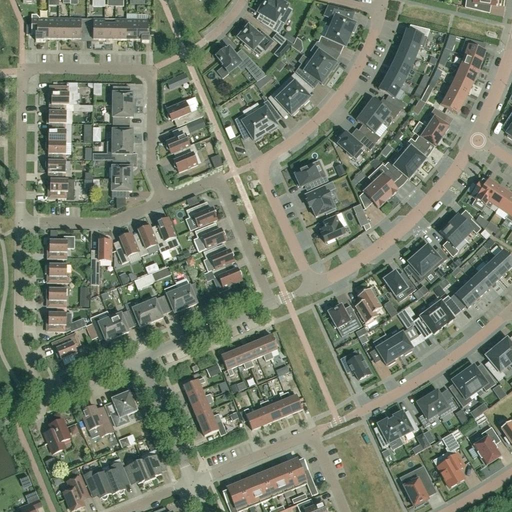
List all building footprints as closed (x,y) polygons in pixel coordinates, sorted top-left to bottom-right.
[(269,0),(265,0),(257,14),(259,15),(264,18),(261,24),(277,34),(279,36),(292,11),(287,9),(288,7),(276,0),(274,3),(269,0)] [(465,0),(464,9),(480,13),(481,5),(491,6),(495,7),(495,6),(497,6),(497,0),(465,0)] [(490,15),(491,6),(481,5),(480,13),(490,15)] [(333,21),(330,28),(350,37),(352,33),(354,34),(356,28),(354,27),(355,25),(350,23),(355,13),(329,7),(328,7),(324,17),(333,21)] [(264,18),(259,15),(256,20),(261,24),(264,18)] [(48,20),(40,20),(37,16),(32,16),(32,36),(36,35),(36,42),(43,42),(43,40),(48,41),(48,20)] [(59,41),(59,20),(48,20),(48,41),(59,41)] [(69,41),(70,20),(59,20),(59,41),(69,41)] [(87,35),(87,20),(70,20),(69,41),(75,41),(81,41),(81,35),(87,35)] [(104,41),(104,21),(87,20),(87,35),(93,35),(93,41),(98,41),(104,41)] [(104,21),(104,41),(115,41),(115,21),(104,21)] [(126,41),(126,21),(115,21),(115,41),(126,41)] [(136,42),(137,21),(126,21),(126,41),(136,42)] [(137,21),(136,42),(141,42),(141,43),(149,44),(149,36),(148,36),(148,21),(137,21)] [(319,37),(321,38),(325,40),(330,28),(324,26),(319,37)] [(243,32),(242,31),(237,36),(239,38),(237,39),(245,46),(244,47),(249,52),(250,50),(252,52),(253,52),(258,46),(264,51),(265,52),(273,43),(261,33),(259,36),(248,27),(246,29),(243,32)] [(406,32),(402,42),(419,49),(423,37),(427,39),(429,31),(410,27),(408,32),(406,32)] [(325,40),(321,38),(318,44),(330,50),(333,44),(343,48),(345,49),(350,37),(330,28),(325,40)] [(281,47),(273,56),(280,62),(291,48),(294,46),(283,38),(279,36),(277,34),(272,39),(281,47)] [(286,34),(283,38),(294,46),(297,41),(286,34)] [(449,36),(444,50),(450,52),(451,53),(456,38),(449,36)] [(297,41),(294,46),(291,48),(300,55),(303,50),(301,42),(297,39),(297,41)] [(463,57),(481,64),(485,53),(484,52),(471,48),(473,42),(465,40),(460,56),(463,57)] [(415,59),(419,49),(402,42),(398,52),(415,59)] [(471,48),(484,52),(486,45),(473,42),(471,48)] [(318,44),(317,43),(310,53),(315,56),(311,62),(329,75),(331,71),(333,73),(338,66),(336,65),(334,63),(326,57),(330,51),(330,50),(318,44)] [(330,51),(339,56),(343,48),(333,44),(330,50),(330,51)] [(259,57),(264,51),(258,46),(253,52),(259,57)] [(225,51),(216,58),(220,63),(223,67),(222,68),(223,68),(217,73),(222,80),(228,75),(229,75),(237,68),(242,65),(235,56),(229,49),(225,52),(225,51)] [(444,50),(441,59),(446,62),(450,52),(444,50)] [(266,77),(241,51),(235,56),(242,65),(237,68),(241,72),(245,69),(256,83),(266,77)] [(326,57),(334,63),(339,56),(330,51),(326,57)] [(398,52),(394,62),(410,70),(415,59),(398,52)] [(298,63),(301,65),(306,69),(311,62),(303,57),(298,63)] [(463,57),(459,67),(477,74),(481,64),(463,57)] [(437,61),(431,59),(429,65),(434,67),(437,61)] [(286,66),(280,62),(274,69),(279,74),(286,66)] [(306,69),(301,65),(295,74),(307,84),(311,78),(318,84),(321,86),(321,85),(323,87),(328,80),(326,79),(329,75),(311,62),(306,69)] [(394,62),(389,72),(405,80),(410,70),(394,62)] [(473,85),(477,74),(459,67),(454,77),(473,85)] [(436,71),(433,78),(438,80),(438,81),(442,73),(436,71)] [(389,72),(384,81),(400,90),(405,80),(389,72)] [(189,83),(185,74),(166,83),(170,92),(189,83)] [(255,85),(259,91),(273,80),(269,75),(266,77),(256,83),(255,85)] [(288,80),(293,85),(285,92),(300,108),(303,105),(304,107),(309,102),(308,100),(309,99),(307,97),(301,90),(306,85),(294,75),(288,80)] [(429,79),(424,76),(419,87),(424,90),(429,79)] [(450,86),(468,95),(473,85),(454,77),(450,86)] [(311,78),(307,84),(314,90),(318,84),(311,78)] [(433,90),(438,80),(433,78),(428,87),(433,90)] [(281,88),(273,95),(277,100),(285,92),(293,85),(288,80),(281,88)] [(394,100),(400,90),(384,81),(379,91),(388,97),(385,102),(389,104),(391,105),(401,111),(404,105),(399,102),(394,100)] [(51,95),(49,96),(49,106),(59,107),(66,107),(74,107),(74,95),(78,95),(78,84),(68,84),(68,87),(61,87),(61,94),(51,94),(51,95)] [(93,85),(93,90),(93,97),(101,97),(101,85),(93,85)] [(313,92),(306,85),(301,90),(307,97),(313,92)] [(450,86),(445,96),(462,105),(468,95),(450,86)] [(49,87),(49,96),(51,95),(51,94),(61,94),(61,87),(49,87)] [(418,101),(424,90),(419,87),(413,98),(418,101)] [(428,87),(420,102),(425,105),(433,90),(428,87)] [(113,106),(133,107),(133,94),(127,94),(127,88),(113,88),(113,106)] [(404,93),(400,90),(394,100),(399,102),(404,93)] [(277,100),(273,95),(268,100),(278,112),(282,108),(289,115),(291,117),(292,116),(293,117),(298,112),(297,111),(300,108),(285,92),(277,100)] [(462,105),(445,96),(440,106),(457,115),(462,105)] [(185,125),(203,118),(195,99),(167,111),(168,115),(167,117),(168,120),(171,121),(171,122),(173,122),(175,121),(181,119),(184,126),(185,125)] [(389,104),(385,102),(382,100),(378,106),(384,110),(389,104)] [(401,111),(391,105),(389,104),(384,110),(378,106),(372,101),(364,112),(382,125),(389,115),(395,119),(401,111)] [(425,105),(420,102),(419,101),(412,113),(418,117),(425,105)] [(259,107),(261,111),(254,116),(265,135),(270,132),(271,134),(277,130),(276,128),(277,128),(275,124),(270,117),(276,113),(267,102),(265,103),(259,107)] [(242,113),(244,116),(247,121),(254,116),(261,111),(259,107),(257,104),(249,109),(242,113)] [(132,119),(133,107),(113,106),(112,125),(127,125),(127,119),(132,119)] [(58,125),(66,125),(66,113),(72,113),(73,113),(74,107),(66,107),(59,107),(59,113),(49,112),(48,118),(46,118),(46,125),(48,125),(58,125)] [(282,108),(278,112),(284,120),(289,115),(282,108)] [(437,111),(434,110),(430,116),(432,118),(425,128),(442,139),(449,128),(448,128),(444,125),(449,118),(437,111)] [(364,137),(374,146),(380,139),(374,135),(382,125),(364,112),(357,122),(362,127),(368,131),(364,137)] [(270,117),(275,124),(281,120),(276,113),(270,117)] [(261,138),(265,135),(254,116),(247,121),(244,116),(234,122),(241,136),(247,132),(251,138),(253,142),(255,141),(256,143),(262,139),(261,138)] [(185,125),(186,127),(189,135),(207,127),(203,118),(185,125)] [(444,125),(448,128),(453,120),(449,118),(444,125)] [(176,129),(184,126),(181,119),(175,121),(173,122),(176,129)] [(501,130),(506,134),(511,125),(511,122),(508,120),(501,130)] [(412,133),(418,138),(425,128),(419,123),(412,133)] [(46,137),(46,144),(66,144),(72,144),(72,125),(66,125),(58,125),(58,131),(48,131),(48,137),(46,137)] [(127,131),(127,125),(112,125),(112,143),(132,144),(132,131),(127,131)] [(91,126),(83,126),(83,144),(91,144),(91,126)] [(189,148),(189,147),(185,137),(189,135),(186,127),(172,133),(175,140),(166,144),(167,145),(166,148),(167,151),(169,152),(171,156),(174,155),(182,151),(189,148)] [(356,131),(350,138),(357,144),(364,137),(368,131),(362,127),(358,132),(356,131)] [(235,139),(230,128),(224,130),(229,141),(235,139)] [(421,150),(425,153),(430,146),(434,148),(435,149),(442,139),(425,128),(418,138),(414,143),(422,149),(421,150)] [(100,129),(92,129),(92,143),(100,143),(100,129)] [(247,132),(241,136),(244,143),(251,138),(247,132)] [(399,132),(391,141),(396,145),(403,136),(399,132)] [(352,158),(355,161),(366,149),(369,153),(375,147),(374,146),(364,137),(357,144),(350,138),(345,134),(340,140),(341,142),(338,146),(347,154),(346,155),(351,159),(352,158)] [(421,150),(422,149),(414,143),(410,140),(406,145),(410,148),(402,158),(417,171),(426,161),(425,160),(417,154),(421,150)] [(112,156),(112,162),(127,162),(127,156),(132,156),(132,155),(132,144),(112,143),(108,143),(107,156),(112,156)] [(66,162),(66,144),(46,144),(46,151),(48,151),(48,156),(58,156),(58,162),(66,162)] [(182,151),(185,158),(176,161),(174,162),(174,164),(173,166),(174,169),(177,170),(179,174),(197,166),(193,155),(197,153),(194,146),(189,147),(189,148),(182,151)] [(387,146),(380,154),(385,159),(392,150),(387,146)] [(417,154),(425,160),(429,155),(434,148),(430,146),(425,153),(421,150),(417,154)] [(182,151),(174,155),(176,161),(185,158),(182,151)] [(132,168),(132,169),(137,169),(137,155),(132,155),(132,156),(127,156),(127,162),(126,168),(132,168)] [(215,170),(223,167),(219,156),(210,159),(215,170)] [(394,168),(388,164),(384,168),(388,171),(398,181),(402,176),(408,181),(417,171),(402,158),(394,168)] [(376,160),(370,165),(375,170),(380,165),(376,160)] [(66,162),(58,162),(48,162),(45,162),(45,169),(48,169),(48,175),(58,175),(58,181),(65,181),(66,162)] [(126,168),(127,162),(112,162),(112,180),(132,181),(132,169),(132,168),(126,168)] [(319,162),(313,165),(319,180),(324,178),(327,184),(328,183),(319,162)] [(313,183),(316,189),(327,184),(324,178),(319,180),(313,165),(304,168),(305,170),(300,173),(300,174),(294,176),(296,180),(294,181),(296,184),(297,188),(299,187),(300,189),(304,187),(313,183)] [(341,166),(335,169),(339,179),(346,175),(341,166)] [(367,179),(373,185),(388,171),(384,168),(382,166),(367,179)] [(398,181),(388,171),(373,185),(387,201),(391,198),(396,193),(397,192),(396,192),(392,186),(398,181)] [(361,173),(350,183),(354,188),(365,177),(361,173)] [(392,186),(396,192),(403,186),(408,181),(402,176),(398,181),(392,186)] [(132,193),(132,181),(112,180),(111,199),(117,199),(117,205),(123,205),(123,199),(126,199),(126,193),(132,193)] [(477,187),(471,197),(475,200),(485,207),(498,188),(495,186),(496,184),(490,180),(489,182),(488,182),(487,183),(482,180),(477,187)] [(68,181),(65,181),(58,181),(48,181),(47,191),(50,192),(50,193),(57,194),(57,200),(67,200),(67,201),(74,201),(74,181),(68,181)] [(84,181),(83,181),(83,190),(92,190),(92,181),(84,181)] [(306,193),(316,189),(313,183),(304,187),(306,193)] [(315,191),(310,193),(306,195),(305,195),(305,196),(308,202),(306,202),(309,209),(311,209),(315,219),(325,214),(326,216),(335,212),(333,207),(330,200),(328,194),(334,191),(335,190),(332,183),(315,191)] [(473,184),(467,193),(470,195),(475,186),(473,184)] [(379,209),(384,205),(387,201),(373,185),(359,198),(365,211),(373,204),(378,210),(379,209)] [(498,188),(485,207),(490,210),(492,206),(498,210),(508,195),(498,188)] [(50,192),(47,191),(47,200),(57,200),(57,194),(50,193),(50,192)] [(340,204),(334,191),(328,194),(330,200),(333,207),(340,204)] [(511,197),(508,195),(498,210),(508,216),(511,210),(511,197)] [(196,197),(186,201),(189,209),(199,204),(196,197)] [(485,207),(475,200),(471,207),(481,214),(485,207)] [(207,204),(198,207),(201,214),(210,211),(207,204)] [(365,232),(370,229),(360,206),(353,209),(356,216),(355,216),(360,228),(363,227),(365,232)] [(201,214),(198,207),(186,212),(189,220),(193,218),(198,229),(217,222),(215,218),(216,215),(215,212),(212,211),(212,210),(210,211),(201,214)] [(498,210),(495,215),(504,221),(505,219),(508,216),(498,210)] [(472,219),(465,212),(459,218),(467,225),(471,221),(472,219)] [(339,224),(344,222),(340,215),(339,215),(333,218),(324,222),(327,228),(324,229),(321,231),(323,235),(321,236),(325,244),(327,244),(328,246),(335,243),(334,240),(336,239),(344,236),(342,230),(339,224)] [(449,226),(464,241),(473,232),(476,236),(481,231),(471,221),(467,225),(459,218),(458,217),(449,226)] [(479,217),(475,222),(484,231),(486,228),(489,224),(479,217)] [(190,233),(198,229),(193,218),(189,220),(185,222),(190,233)] [(511,223),(506,220),(505,219),(504,221),(501,225),(511,232),(511,231),(511,223)] [(157,246),(158,250),(166,247),(168,248),(169,249),(171,249),(179,246),(176,238),(168,220),(164,221),(162,220),(159,221),(158,224),(156,224),(157,227),(161,236),(154,238),(157,246)] [(489,224),(486,228),(495,234),(498,231),(499,229),(490,223),(489,224)] [(215,225),(209,227),(211,235),(218,232),(215,225)] [(455,249),(464,241),(449,226),(440,235),(447,243),(442,247),(451,257),(452,259),(459,253),(455,249)] [(154,238),(151,230),(150,227),(146,229),(143,228),(140,229),(139,231),(138,232),(139,235),(142,243),(136,246),(135,246),(139,254),(138,254),(140,258),(148,255),(146,250),(157,246),(154,238)] [(157,227),(151,230),(154,238),(161,236),(157,227)] [(199,253),(207,250),(225,243),(224,239),(225,236),(224,233),(221,232),(220,231),(218,232),(211,235),(209,227),(195,233),(198,240),(195,242),(199,251),(198,251),(199,253)] [(490,237),(484,231),(479,235),(486,242),(490,237)] [(498,231),(495,234),(494,237),(499,240),(503,234),(498,231)] [(135,246),(136,246),(132,237),(131,235),(127,237),(125,235),(122,236),(121,239),(119,240),(120,242),(124,251),(117,254),(122,266),(129,262),(128,258),(138,254),(139,254),(135,246)] [(139,235),(132,237),(136,246),(142,243),(139,235)] [(63,238),(63,242),(67,242),(67,251),(74,251),(74,238),(63,238)] [(99,254),(91,254),(90,287),(99,287),(99,262),(111,262),(112,242),(107,242),(105,240),(102,240),(100,242),(99,242),(99,252),(99,254)] [(57,254),(57,261),(67,261),(67,251),(67,242),(63,242),(47,241),(47,252),(49,253),(49,254),(57,254)] [(124,251),(120,242),(113,245),(117,254),(124,251)] [(224,245),(217,248),(220,255),(227,253),(224,245)] [(166,247),(158,250),(161,255),(180,247),(179,246),(171,249),(169,249),(168,248),(166,247)] [(417,255),(433,273),(448,260),(438,249),(433,254),(427,247),(417,255)] [(496,259),(502,253),(496,247),(490,253),(496,259)] [(223,268),(232,265),(234,264),(232,260),(233,257),(232,254),(230,253),(229,252),(227,253),(220,255),(217,248),(203,254),(206,261),(203,262),(208,273),(208,274),(215,271),(223,268)] [(483,248),(476,255),(479,258),(486,251),(483,248)] [(188,251),(182,254),(183,257),(185,260),(190,257),(188,251)] [(49,253),(47,252),(47,261),(57,261),(57,254),(49,254),(49,253)] [(495,260),(507,273),(511,268),(511,262),(503,252),(502,253),(496,259),(495,260)] [(128,258),(129,262),(131,265),(141,261),(140,258),(138,254),(128,258)] [(415,273),(411,277),(419,285),(425,280),(433,273),(417,255),(408,264),(409,265),(415,273)] [(185,261),(188,268),(195,265),(192,257),(190,257),(185,260),(185,261)] [(458,269),(463,264),(458,259),(454,264),(458,269)] [(495,260),(487,267),(499,280),(507,273),(495,260)] [(448,268),(453,273),(458,269),(454,264),(454,263),(448,268)] [(483,263),(475,270),(479,275),(487,267),(483,263)] [(145,269),(148,277),(151,276),(159,272),(156,264),(145,269)] [(226,275),(235,271),(232,265),(223,268),(226,275)] [(415,273),(409,265),(403,271),(408,279),(411,277),(415,273)] [(57,279),(56,285),(69,285),(70,278),(66,278),(67,266),(47,266),(46,276),(49,277),(49,278),(57,279)] [(479,275),(491,288),(499,280),(487,267),(479,275)] [(172,276),(168,268),(159,272),(151,276),(154,284),(172,276)] [(226,275),(223,268),(215,271),(208,274),(211,273),(214,280),(218,278),(223,290),(242,282),(240,278),(241,275),(240,273),(237,272),(237,270),(235,271),(226,275)] [(453,273),(451,276),(453,279),(461,272),(460,270),(458,269),(453,273)] [(434,275),(438,279),(442,283),(445,281),(447,278),(440,270),(434,275)] [(409,282),(403,285),(398,277),(395,273),(393,274),(392,273),(386,277),(387,278),(383,281),(386,285),(396,298),(403,293),(407,298),(415,292),(409,282)] [(434,275),(433,273),(425,280),(430,286),(438,279),(434,275)] [(135,281),(132,274),(127,276),(126,275),(125,274),(119,277),(123,286),(135,281)] [(403,274),(398,277),(403,285),(409,282),(403,274)] [(491,288),(479,275),(471,282),(483,295),(491,288)] [(49,277),(46,276),(46,285),(56,285),(57,279),(49,278),(49,277)] [(154,284),(151,276),(148,277),(134,283),(138,292),(155,285),(154,284)] [(195,284),(190,286),(187,281),(176,286),(178,291),(185,310),(197,305),(196,303),(195,300),(201,298),(195,284)] [(443,291),(449,285),(445,281),(442,283),(438,286),(443,291)] [(483,295),(471,282),(463,289),(475,302),(483,295)] [(178,291),(176,286),(164,291),(166,296),(178,291)] [(443,291),(438,286),(432,291),(439,300),(445,295),(443,291)] [(467,310),(475,302),(463,289),(461,286),(452,294),(454,296),(450,300),(457,309),(460,313),(465,308),(467,310)] [(424,287),(418,292),(423,298),(429,294),(424,287)] [(80,289),(79,309),(88,309),(89,289),(80,289)] [(56,303),(56,309),(66,310),(66,290),(46,290),(46,300),(49,301),(49,303),(56,303)] [(357,298),(361,304),(356,307),(355,308),(358,313),(366,325),(372,321),(377,318),(378,318),(377,317),(375,313),(381,310),(374,298),(376,296),(372,291),(370,292),(370,290),(357,298)] [(174,315),(185,310),(178,291),(166,296),(161,298),(166,312),(172,309),(173,313),(174,315)] [(421,299),(423,298),(418,292),(413,296),(417,302),(421,299)] [(100,296),(103,302),(109,299),(106,293),(100,296)] [(407,298),(403,293),(396,298),(399,304),(407,298)] [(161,314),(166,312),(161,298),(144,305),(151,324),(163,319),(162,317),(161,314)] [(457,309),(450,300),(448,298),(430,311),(443,328),(446,325),(447,326),(454,321),(453,320),(450,316),(453,314),(452,313),(457,309)] [(49,301),(46,300),(46,309),(56,309),(56,303),(49,303),(49,301)] [(389,303),(383,307),(391,320),(397,316),(389,303)] [(140,329),(151,324),(144,305),(132,310),(127,312),(132,326),(138,324),(139,327),(140,329)] [(361,328),(355,317),(349,321),(343,311),(341,307),(340,307),(335,310),(335,309),(334,308),(328,311),(329,313),(328,314),(330,319),(332,323),(331,324),(334,330),(336,329),(337,330),(344,326),(349,334),(349,335),(361,328)] [(350,307),(343,311),(349,321),(355,317),(350,307)] [(412,324),(413,323),(411,319),(414,316),(409,308),(404,311),(412,324)] [(461,313),(460,313),(457,309),(452,313),(453,314),(450,316),(453,320),(461,313)] [(412,350),(412,349),(424,342),(421,336),(412,324),(404,311),(397,316),(407,331),(412,328),(418,338),(408,344),(412,350)] [(412,324),(421,336),(424,342),(433,336),(433,337),(440,331),(439,331),(443,328),(430,311),(413,323),(412,324)] [(126,328),(132,326),(127,312),(109,319),(117,338),(129,333),(128,331),(126,328)] [(106,343),(117,338),(109,319),(107,313),(90,320),(90,322),(92,326),(98,339),(98,340),(104,338),(105,341),(106,343)] [(46,334),(65,334),(65,315),(56,315),(46,315),(46,334)] [(65,315),(65,334),(70,332),(71,334),(86,328),(82,321),(71,326),(71,315),(66,315),(65,315)] [(91,342),(98,339),(92,326),(86,328),(91,342)] [(341,339),(349,334),(344,326),(337,330),(341,339)] [(411,351),(412,350),(412,349),(412,350),(408,344),(418,338),(412,328),(407,331),(389,342),(399,358),(404,355),(405,357),(412,353),(411,351)] [(358,339),(363,337),(367,335),(364,330),(355,334),(358,339)] [(56,351),(55,353),(58,362),(62,361),(73,356),(77,355),(75,349),(81,346),(76,334),(60,340),(63,347),(56,350),(56,351)] [(372,344),(376,350),(389,342),(385,336),(372,344)] [(261,341),(269,361),(273,359),(271,354),(277,351),(272,337),(261,341)] [(367,343),(363,337),(358,339),(361,346),(367,343)] [(500,345),(496,349),(510,366),(511,363),(511,346),(508,341),(507,340),(506,341),(504,339),(499,344),(500,345)] [(51,344),(55,353),(56,351),(56,350),(63,347),(60,340),(51,344)] [(265,363),(269,361),(261,341),(251,345),(257,359),(263,357),(265,363)] [(386,367),(387,366),(386,366),(387,366),(388,367),(395,363),(394,361),(399,358),(389,342),(376,350),(369,354),(373,362),(375,365),(382,360),(385,366),(386,367)] [(251,362),(257,359),(251,345),(241,349),(250,369),(253,368),(251,362)] [(246,371),(250,369),(241,349),(231,354),(237,368),(243,365),(246,371)] [(486,357),(489,362),(493,367),(488,371),(498,383),(505,377),(501,373),(510,366),(496,349),(492,352),(491,350),(485,355),(487,357),(486,357)] [(346,358),(340,361),(346,376),(351,373),(352,376),(354,374),(358,382),(371,375),(361,357),(358,358),(355,353),(346,358)] [(231,370),(237,368),(231,354),(221,358),(227,372),(229,378),(234,376),(231,370)] [(73,356),(62,361),(64,367),(75,362),(73,356)] [(484,366),(488,371),(493,367),(489,362),(484,366)] [(217,366),(206,371),(210,379),(221,374),(217,366)] [(465,372),(462,375),(476,394),(482,389),(485,393),(495,386),(488,375),(482,379),(475,370),(473,367),(472,368),(471,366),(464,371),(465,372)] [(482,379),(488,375),(481,366),(475,370),(482,379)] [(287,367),(276,372),(278,378),(290,374),(287,367)] [(476,394),(462,375),(459,377),(458,376),(451,380),(453,382),(451,383),(453,386),(460,395),(455,399),(463,409),(472,402),(469,399),(476,394)] [(188,398),(202,392),(199,386),(205,383),(203,379),(198,382),(183,387),(188,398)] [(225,383),(218,386),(222,394),(228,392),(225,383)] [(246,390),(243,384),(237,386),(239,392),(246,390)] [(233,395),(239,392),(237,386),(236,385),(230,388),(233,395)] [(448,389),(455,399),(460,395),(453,386),(448,389)] [(507,397),(499,387),(492,392),(500,402),(507,397)] [(429,395),(430,396),(427,398),(439,418),(440,420),(448,415),(456,410),(450,400),(445,403),(445,402),(443,401),(439,396),(436,390),(429,395)] [(445,403),(450,400),(452,399),(447,391),(439,396),(443,401),(445,402),(445,403)] [(192,408),(212,399),(210,395),(204,398),(202,392),(188,398),(192,408)] [(111,416),(111,417),(116,429),(129,423),(126,417),(137,412),(129,394),(112,401),(113,403),(117,413),(111,416)] [(284,395),(292,415),(302,411),(296,397),(290,399),(288,394),(284,395)] [(282,419),(292,415),(284,395),(280,397),(282,403),(276,405),(282,419)] [(427,398),(423,400),(422,399),(416,403),(424,416),(418,420),(423,428),(424,430),(431,426),(429,424),(439,418),(427,398)] [(196,418),(210,412),(208,406),(213,403),(212,399),(192,408),(196,418)] [(282,419),(276,405),(270,408),(268,402),(264,404),(272,423),(282,419)] [(107,417),(111,416),(117,413),(113,403),(103,407),(107,417)] [(262,428),(272,423),(264,404),(260,405),(262,411),(256,413),(262,428)] [(470,415),(474,420),(482,415),(488,411),(484,405),(470,415)] [(113,433),(107,421),(109,420),(107,417),(103,407),(95,411),(94,408),(91,410),(89,409),(88,409),(86,410),(85,411),(85,412),(81,414),(92,440),(100,436),(101,438),(113,433)] [(262,428),(256,413),(250,416),(248,410),(244,412),(246,418),(248,422),(252,432),(262,428)] [(200,428),(220,419),(218,415),(212,418),(210,412),(196,418),(200,428)] [(244,424),(248,422),(246,418),(244,412),(240,414),(244,424)] [(407,422),(412,419),(408,412),(403,415),(407,422)] [(455,416),(462,428),(469,424),(461,412),(455,416)] [(394,420),(391,421),(400,439),(412,433),(412,434),(418,431),(412,419),(407,422),(403,415),(402,413),(393,418),(394,420)] [(236,414),(230,417),(232,423),(239,420),(236,414)] [(440,420),(442,424),(443,425),(451,420),(448,415),(440,420)] [(487,421),(482,415),(474,420),(478,427),(487,421)] [(429,424),(431,426),(433,429),(442,424),(440,420),(439,418),(429,424)] [(222,423),(220,419),(200,428),(204,438),(218,432),(216,426),(222,423)] [(55,422),(51,424),(50,426),(49,427),(52,432),(44,435),(52,455),(65,450),(62,443),(70,440),(62,421),(57,424),(55,422)] [(400,439),(391,421),(387,423),(386,421),(377,426),(378,428),(382,435),(377,438),(382,450),(389,446),(388,445),(400,439)] [(510,423),(500,430),(506,438),(504,440),(508,446),(510,444),(511,446),(511,422),(510,424),(510,423)] [(227,436),(222,423),(216,426),(218,432),(221,438),(227,436)] [(76,427),(69,430),(72,437),(78,434),(76,427)] [(382,435),(378,428),(373,430),(377,438),(382,435)] [(501,457),(494,447),(500,443),(491,429),(481,436),(484,440),(472,448),(473,449),(479,457),(485,468),(501,457)] [(451,435),(456,443),(462,438),(458,431),(451,435)] [(423,435),(429,446),(435,443),(428,432),(423,435)] [(122,451),(119,442),(116,435),(108,438),(114,454),(122,451)] [(429,446),(423,435),(416,439),(420,446),(423,451),(430,447),(429,446)] [(447,450),(449,454),(459,448),(456,443),(451,435),(450,436),(441,441),(447,450)] [(136,445),(132,436),(119,442),(122,451),(136,445)] [(154,438),(146,442),(150,452),(158,449),(154,438)] [(388,445),(389,446),(392,452),(403,446),(400,439),(388,445)] [(415,456),(423,451),(420,446),(411,451),(415,456)] [(434,462),(437,469),(444,465),(443,463),(456,456),(454,452),(460,449),(459,448),(449,454),(447,450),(445,451),(447,455),(434,462)] [(479,457),(473,449),(468,452),(473,461),(479,457)] [(155,479),(155,478),(161,476),(160,474),(166,472),(157,451),(140,458),(142,462),(150,482),(155,479)] [(443,463),(444,465),(437,469),(449,490),(464,481),(458,472),(464,469),(456,456),(443,463)] [(142,462),(140,458),(140,457),(133,460),(135,465),(142,462)] [(45,464),(50,476),(59,472),(54,460),(45,464)] [(285,466),(295,490),(306,485),(312,498),(318,495),(303,460),(298,463),(297,461),(285,466)] [(123,488),(130,485),(121,464),(120,464),(119,461),(112,463),(114,467),(109,469),(111,474),(104,477),(112,496),(118,494),(118,495),(119,495),(120,496),(121,496),(122,495),(123,494),(123,493),(124,492),(123,491),(124,491),(123,488)] [(144,484),(150,482),(142,462),(135,465),(134,465),(127,468),(125,469),(131,486),(137,483),(138,485),(143,483),(144,484)] [(291,492),(295,490),(285,466),(274,470),(284,495),(291,492)] [(102,470),(104,474),(104,477),(111,474),(109,469),(108,467),(102,470)] [(417,481),(403,488),(413,508),(414,508),(415,508),(416,509),(423,506),(423,504),(428,501),(427,499),(423,491),(432,487),(423,468),(413,473),(417,481)] [(476,474),(481,481),(490,475),(486,468),(476,474)] [(77,469),(71,472),(74,478),(80,476),(77,469)] [(272,499),(284,495),(274,470),(262,475),(272,499)] [(104,477),(104,474),(97,477),(95,472),(83,477),(92,499),(99,496),(100,500),(101,499),(102,501),(104,501),(105,501),(106,500),(107,497),(112,495),(112,496),(104,477)] [(417,481),(413,473),(399,480),(403,488),(417,481)] [(260,504),(272,499),(262,475),(250,480),(260,504)] [(19,481),(20,482),(23,490),(31,487),(28,479),(27,477),(19,481)] [(82,503),(89,500),(80,478),(67,483),(70,491),(64,494),(71,511),(73,511),(84,508),(82,503)] [(59,479),(52,481),(55,488),(61,485),(59,479)] [(253,507),(260,504),(250,480),(238,485),(249,509),(253,507)] [(241,511),(249,509),(238,485),(227,490),(228,491),(222,494),(229,511),(241,511)] [(423,491),(427,499),(436,495),(432,487),(423,491)] [(34,511),(34,510),(41,507),(36,495),(26,499),(29,506),(21,510),(21,509),(20,509),(20,511),(34,511)] [(292,501),(294,505),(307,499),(305,495),(292,501)] [(324,511),(324,510),(326,509),(323,502),(310,507),(308,502),(297,506),(297,509),(298,511),(324,511)]
